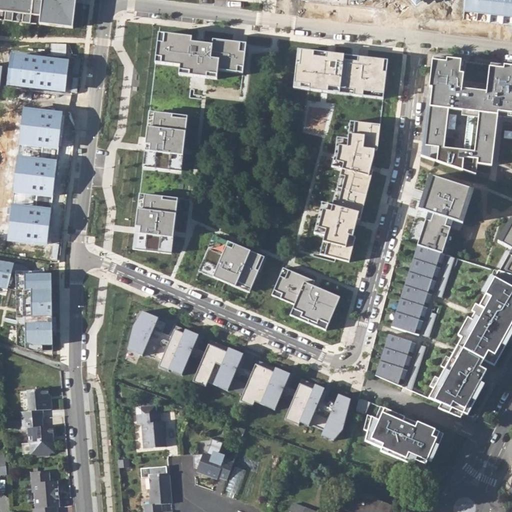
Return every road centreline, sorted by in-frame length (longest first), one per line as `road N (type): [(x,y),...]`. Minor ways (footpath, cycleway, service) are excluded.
road 1 (residential): [(418,37),(394,201),(359,339),(346,358),(77,255)]
road 2 (residential): [(106,1),(418,37)]
road 3 (residential): [(77,255),(74,373),(84,511)]
road 4 (residential): [(106,1),(77,255)]
